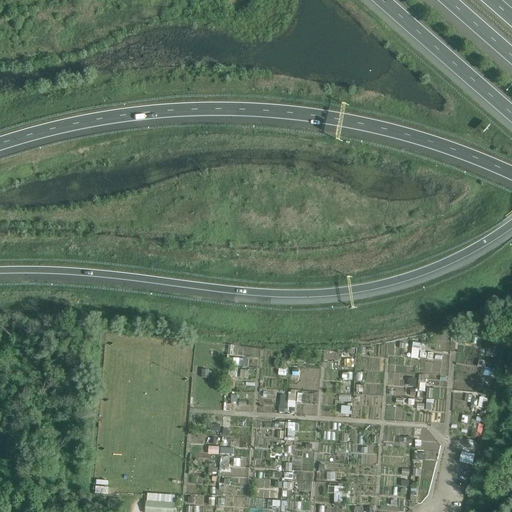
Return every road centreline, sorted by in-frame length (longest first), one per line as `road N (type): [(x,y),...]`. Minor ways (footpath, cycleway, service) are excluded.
road 1 (motorway): [(0,272),(307,295),(419,274),(511,223)]
road 2 (motorway): [(0,143),(121,115),(274,111),(406,134),(511,173)]
road 3 (motorway): [(381,0),(511,114)]
